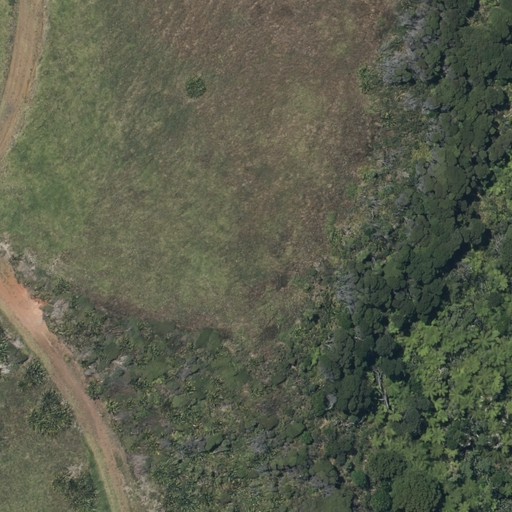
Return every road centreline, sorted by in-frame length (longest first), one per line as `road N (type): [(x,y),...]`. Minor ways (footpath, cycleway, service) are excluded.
road 1 (track): [(0,283),(66,370),(119,511)]
road 2 (track): [(31,0),(0,123)]
